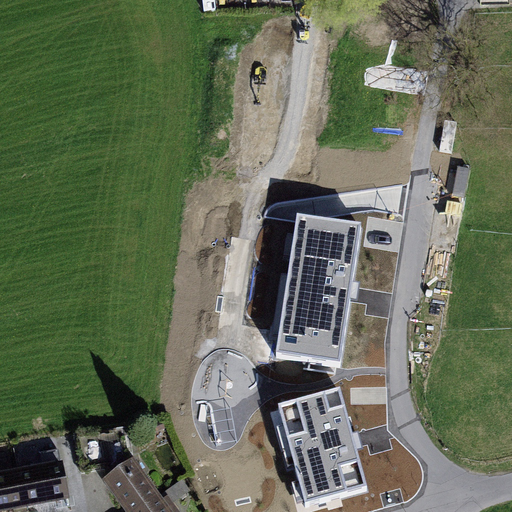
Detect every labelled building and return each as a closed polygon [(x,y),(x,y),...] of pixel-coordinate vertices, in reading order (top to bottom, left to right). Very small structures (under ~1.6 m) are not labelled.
[(364,215),(292,208),(284,301),(356,307),(364,215)] [(360,349),(384,349),(385,310),(360,309),(360,349)] [(407,408),(375,412),(380,440),(411,435),(407,408)] [(308,423),(205,451),(221,511),(232,511),(325,487),(308,423)] [(120,432),(85,437),(88,459),(123,455),(120,432)] [(121,511),(185,511),(144,449),(100,478),(121,511)] [(0,461),(0,511),(57,511),(68,510),(57,451),(0,461)]
